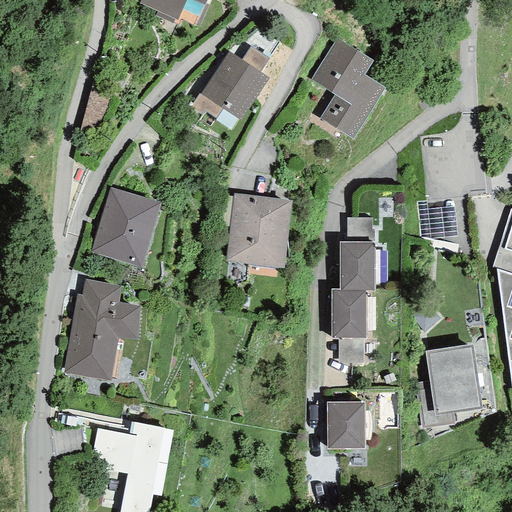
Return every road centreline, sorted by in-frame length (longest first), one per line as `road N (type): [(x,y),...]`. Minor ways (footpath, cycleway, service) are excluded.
road 1 (residential): [(470,0),(467,86),(352,178),(335,201),(318,296),(317,490)]
road 2 (residential): [(56,275),(117,144),(172,80),(265,0)]
road 3 (residential): [(56,275),(65,167),(101,0)]
road 4 (residential): [(39,511),(56,275)]
